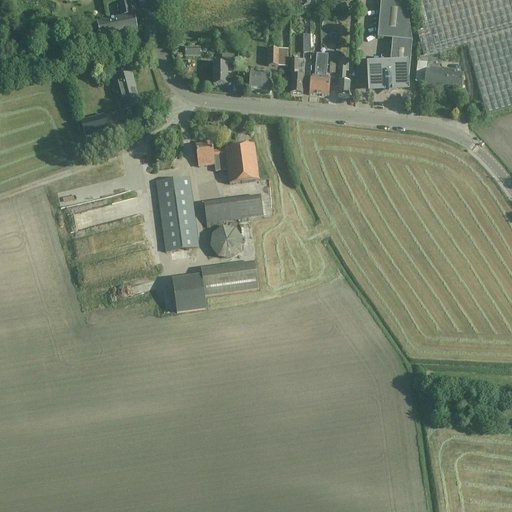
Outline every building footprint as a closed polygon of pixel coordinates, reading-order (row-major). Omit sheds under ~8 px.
[(138,35),(136,23),(134,16),(138,15),(134,0),(119,0),(118,0),(122,19),(100,23),(104,42),(138,35)] [(405,82),(409,83),(412,43),(406,2),(383,0),(380,0),(377,40),(392,41),(390,69),(370,70),(372,90),(385,89),(389,92),(392,89),(406,88),(405,82)] [(511,0),(414,0),(423,32),(417,34),(424,58),(441,53),(467,46),(474,73),(486,116),(511,108),(511,0)] [(268,67),(279,68),(288,68),(288,50),(269,49),(268,67)] [(462,93),(464,75),(457,75),(457,72),(439,70),(441,53),(424,58),(418,57),(415,84),(422,84),(422,89),(424,89),(462,93)] [(318,97),(321,56),(321,55),(316,55),(315,79),(311,79),(309,96),(318,97)] [(214,65),(214,86),(227,86),(227,73),(234,73),(234,56),(222,56),(222,65),(214,65)] [(327,57),(321,56),(318,97),(329,98),(330,80),(326,80),(327,68),(327,57)] [(337,99),(349,99),(350,84),(345,83),(346,72),(348,72),(349,60),(340,59),(337,99)] [(305,62),(290,62),(290,78),(291,78),(290,95),(303,96),(305,62)] [(250,75),(249,92),(270,94),(271,74),(265,73),(264,76),(250,75)] [(123,104),(125,111),(138,107),(136,101),(137,100),(132,85),(134,84),(132,75),(115,80),(122,104),(123,104)] [(109,132),(104,116),(81,122),(85,138),(109,132)] [(196,147),(198,162),(214,160),(215,173),(228,171),(230,186),(259,182),(254,146),(225,150),(225,151),(213,153),(212,145),(196,147)] [(189,179),(156,183),(165,253),(199,249),(189,179)] [(222,221),(263,216),(261,197),(204,204),(207,229),(223,228),(222,221)] [(222,228),(212,236),(210,249),(218,259),(231,261),(241,253),(243,240),(235,230),(222,228)] [(259,289),(257,270),(203,277),(204,285),(205,297),(259,289)] [(177,314),(207,310),(205,297),(204,285),(173,289),(177,314)]
